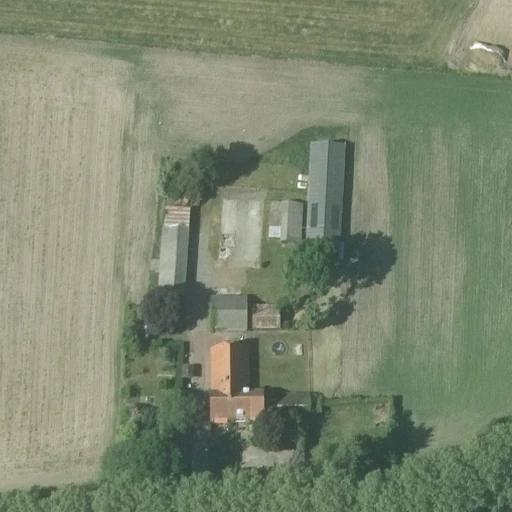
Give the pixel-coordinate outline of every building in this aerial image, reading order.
[(311,148),(306,267),(339,268),(344,149),(311,148)] [(225,169),(225,181),(246,181),(246,170),(225,169)] [(208,265),(253,268),(258,201),(257,201),(258,186),(213,183),(211,198),(212,198),(208,265)] [(301,246),(303,207),(283,206),(281,245),(301,246)] [(162,230),(157,311),(183,313),(189,232),(190,211),(165,210),(164,230),(162,230)] [(246,299),(210,299),(211,332),(246,333),(246,299)] [(188,366),(198,366),(198,343),(188,342),(188,366)] [(247,352),(211,352),(211,398),(210,398),(210,423),(264,423),(264,394),(247,394),(247,352)] [(277,395),(277,417),(309,417),(308,395),(277,395)]
